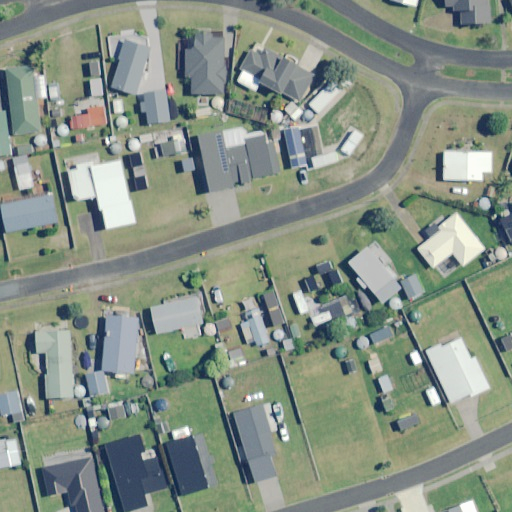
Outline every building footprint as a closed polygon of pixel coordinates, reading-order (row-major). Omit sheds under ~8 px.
[(487,6),(486,0),(445,0),(446,5),(461,5),(461,24),(490,24),(490,6),(487,6)] [(212,35),(196,34),(195,49),(188,49),(187,75),(193,75),(193,94),(225,95),(226,66),(224,65),(225,38),(212,38),(212,35)] [(121,65),(112,90),(135,98),(152,50),(124,41),(117,63),(121,65)] [(265,49),(261,56),(250,51),(241,68),(244,70),(238,82),(256,91),(260,83),(301,103),(315,75),(265,49)] [(34,78),(33,67),(7,70),(14,135),(41,133),(38,99),(46,98),(44,77),(34,78)] [(102,95),(101,80),(93,81),(88,86),(89,96),(102,95)] [(342,94),(334,86),(316,104),(324,112),(342,94)] [(170,122),(166,91),(143,94),(146,125),(170,122)] [(302,114),(291,102),(283,108),(294,121),(302,114)] [(104,105),(88,108),(89,114),(72,117),(74,130),(107,124),(104,105)] [(0,156),(11,155),(6,112),(0,112),(0,156)] [(315,140),(313,127),(284,132),(291,169),(307,166),(306,157),(332,152),(329,138),(315,140)] [(191,153),(187,129),(155,136),(160,159),(191,153)] [(226,149),(223,132),(200,137),(212,192),(235,188),(234,184),(281,173),(275,144),(268,145),(266,135),(244,140),(245,145),(226,149)] [(492,173),(492,153),(444,152),(444,180),(482,181),(482,173),(492,173)] [(0,170),(15,167),(13,159),(0,162),(0,170)] [(136,223),(120,161),(93,168),(92,162),(77,165),(78,170),(68,172),(76,202),(99,196),(107,230),(136,223)] [(33,188),(29,164),(16,166),(19,190),(33,188)] [(58,223),(52,196),(1,206),(7,233),(58,223)] [(511,211),(500,217),(511,241),(511,240),(511,200),(511,201),(511,211)] [(484,247),(456,211),(439,225),(441,227),(418,246),(433,266),(452,250),(463,264),(484,247)] [(383,266),(368,248),(349,262),(360,276),(356,279),(364,289),(368,286),(382,304),(404,287),(386,264),(383,266)] [(416,274),(402,281),(412,299),(426,291),(416,274)] [(263,291),(274,324),(284,320),(273,288),(263,291)] [(353,312),(346,296),(339,299),(346,315),(353,312)] [(203,324),(197,297),(151,308),(157,335),(203,324)] [(397,297),(387,304),(394,313),(403,305),(397,297)] [(257,309),(246,313),(248,317),(240,320),(248,344),(255,342),(257,346),(268,342),(257,309)] [(333,320),(331,311),(310,318),(313,326),(333,320)] [(134,374),(138,319),(105,316),(102,372),(134,374)] [(73,397),(70,332),(36,333),(37,353),(46,353),(48,399),(73,397)] [(366,335),(354,337),(357,351),(369,348),(366,335)] [(471,359),(461,338),(442,347),(441,344),(426,351),(451,404),(470,395),(472,398),(490,389),(475,357),(471,359)] [(247,362),(244,354),(231,359),(233,367),(247,362)] [(381,371),(377,359),(367,362),(371,374),(381,371)] [(107,393),(104,372),(86,375),(90,396),(107,393)] [(202,386),(194,388),(198,404),(206,402),(202,386)] [(195,394),(193,388),(181,392),(185,404),(192,401),(190,396),(195,394)] [(17,391),(0,394),(0,409),(1,416),(21,413),(17,391)] [(234,409),(255,482),(278,476),(271,454),(277,452),(270,430),(272,430),(263,401),(234,409)] [(148,460),(140,436),(105,446),(125,511),(128,511),(148,506),(145,496),(167,490),(157,458),(148,460)] [(208,488),(193,437),(168,444),(183,496),(208,488)] [(0,453),(18,451),(16,440),(0,442),(0,453)] [(105,511),(94,455),(40,467),(47,500),(70,495),(74,511),(105,511)]
